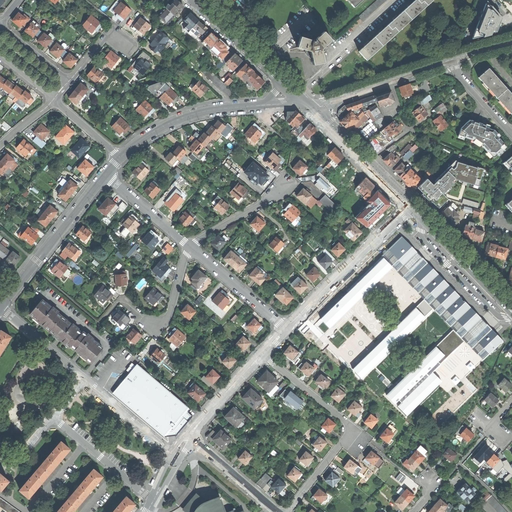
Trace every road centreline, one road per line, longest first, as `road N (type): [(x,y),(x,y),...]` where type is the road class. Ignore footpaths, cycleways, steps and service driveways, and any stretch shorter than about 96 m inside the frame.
road 1 (residential): [(262,353),(351,430),(286,511)]
road 2 (tertiary): [(305,103),(187,115),(119,157)]
road 3 (residential): [(285,328),(410,205)]
road 4 (tertiary): [(104,174),(0,306)]
road 5 (residential): [(305,103),(326,104),(453,58)]
road 6 (secondary): [(305,103),(193,0)]
road 7 (secondary): [(511,313),(410,205)]
road 8 (secondary): [(410,205),(305,103)]
road 9 (residential): [(191,247),(162,325),(121,300)]
road 10 (residential): [(52,417),(152,501)]
road 11 (residential): [(191,247),(285,328)]
